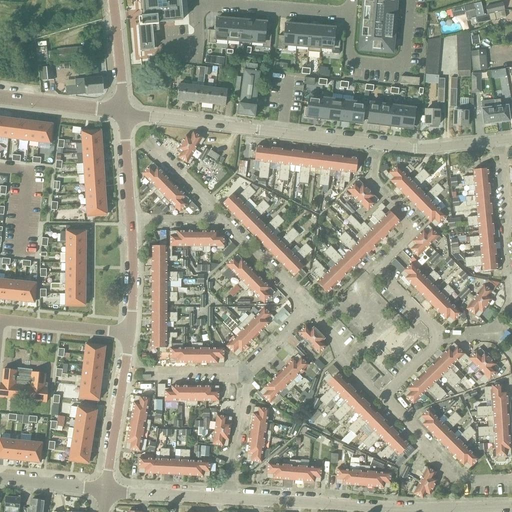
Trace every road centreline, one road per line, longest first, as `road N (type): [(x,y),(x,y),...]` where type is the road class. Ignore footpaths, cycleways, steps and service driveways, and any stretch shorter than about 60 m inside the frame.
road 1 (residential): [(231,499),(511,508)]
road 2 (unclassified): [(122,113),(373,144)]
road 3 (residential): [(443,335),(377,270),(415,224),(370,177),(373,144)]
road 4 (residential): [(351,0),(350,14),(196,0)]
road 5 (residential): [(511,480),(457,481),(380,399)]
road 6 (residential): [(511,281),(500,140)]
road 7 (residential): [(129,334),(0,320)]
road 8 (residential): [(103,492),(231,499)]
road 9 (unclassified): [(373,144),(424,149),(500,140)]
road 10 (residential): [(231,499),(244,372)]
road 11 (residential): [(306,312),(220,218)]
road 12 (unclassified): [(0,97),(122,113)]
road 13 (residential): [(123,373),(244,372)]
road 14 (residential): [(103,492),(123,373)]
